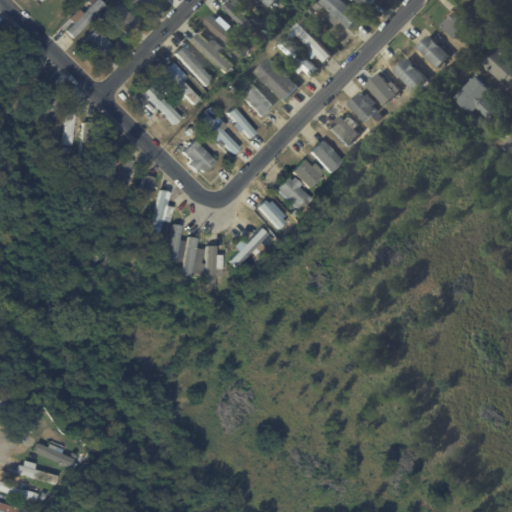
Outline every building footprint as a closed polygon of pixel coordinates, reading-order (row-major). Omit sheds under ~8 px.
[(63,0),(55,10),(49,5),(52,0),(63,0)] [(99,0),(104,5),(73,37),(66,30),(72,23),(67,18),(73,12),(78,16),(90,4),(86,0),(99,0)] [(133,2),(131,0),(155,0),(143,12),(133,2)] [(250,34),(224,8),(231,1),(234,4),(238,0),(240,0),(249,9),(244,14),(257,27),(250,34)] [(278,0),(270,8),(262,0),(278,0)] [(339,0),(348,7),(360,17),(349,30),(340,22),(337,25),(333,21),(336,18),(320,4),(323,0),(339,0)] [(356,0),(367,10),(375,0),(356,0)] [(136,20),(125,33),(107,17),(118,5),(136,20)] [(461,6),(473,17),(453,38),(440,26),(461,5),(461,6)] [(219,23),(248,50),(241,56),(205,23),(212,16),(219,23)] [(256,16),(262,22),(257,26),(251,20),(256,16)] [(332,56),(325,63),(316,53),(313,57),(308,52),(311,49),(292,30),(299,24),(332,56)] [(114,48),(101,60),(81,41),(94,28),(114,48)] [(195,42),(193,40),(200,33),(210,43),(214,39),(220,45),(216,49),(233,66),(227,72),(195,42)] [(433,39),(450,56),(438,68),(418,47),(430,36),(433,39)] [(7,42),(12,43),(11,50),(15,52),(12,61),(8,60),(4,77),(0,76),(0,58),(4,41),(7,42)] [(317,69),(311,76),(304,69),(300,74),(295,70),(299,65),(281,49),(287,42),(317,69)] [(511,89),(503,82),(500,85),(478,63),(495,45),(511,61),(511,89)] [(189,55),(214,79),(207,86),(174,54),(181,47),(189,55)] [(290,80),(298,88),(285,101),(255,73),(268,59),(290,80)] [(412,64),(428,80),(416,92),(395,71),(407,59),(412,64)] [(29,62),(27,69),(33,71),(30,82),(24,81),(18,103),(9,101),(19,60),(29,62)] [(177,77),(201,99),(195,105),(161,73),(167,67),(169,69),(173,64),(180,71),(176,75),(177,77)] [(391,87),(397,94),(396,95),(400,99),(395,104),(391,99),(384,105),(366,84),(379,73),(391,87)] [(483,84),(492,92),(487,97),(498,108),(488,118),(477,107),(472,113),(454,97),(474,76),(483,84)] [(45,82),(36,112),(28,110),(37,79),(45,82)] [(272,105),(259,117),(239,95),(252,83),(272,105)] [(181,118),(174,125),(144,97),(150,90),(181,118)] [(55,93),(61,94),(59,101),(65,103),(63,113),(56,112),(51,138),(41,136),(51,91),(55,93)] [(370,102),(377,110),(366,121),(348,103),(360,92),(370,102)] [(253,132),(232,107),(225,112),(233,121),(231,122),(245,139),(253,132)] [(76,119),(78,120),(76,138),(73,137),(71,152),(57,151),(58,144),(63,145),(64,138),(62,137),(62,135),(64,135),(66,114),(75,115),(75,119),(76,119)] [(346,121),(359,132),(348,145),(328,128),(340,115),(346,121)] [(91,124),(90,160),(80,160),(81,123),(91,124)] [(245,144),(232,157),(211,136),(225,123),(245,144)] [(115,142),(102,184),(93,181),(105,139),(115,142)] [(325,143),(342,158),(331,171),(309,152),(320,139),(325,143)] [(216,163),(204,175),(199,170),(198,171),(189,162),(189,161),(180,152),(192,140),(216,163)] [(309,163),(321,174),(310,187),(290,170),(301,157),(309,163)] [(132,162),(121,200),(113,198),(123,160),(132,162)] [(285,175),(309,194),(298,207),(275,187),(284,175),(285,175)] [(151,179),(152,179),(149,192),(154,194),(152,201),(147,199),(139,224),(130,222),(136,204),(130,203),(131,198),(137,200),(144,177),(151,179)] [(159,190),(168,192),(165,204),(171,206),(168,218),(162,217),(157,237),(148,234),(150,225),(145,224),(148,212),(152,213),(159,190)] [(269,202),(270,201),(276,208),(273,210),(292,228),(286,234),(255,205),(261,199),(267,205),(269,202)] [(179,227),(177,241),(184,242),(180,265),(164,262),(164,261),(157,260),(158,250),(166,251),(170,226),(179,227)] [(238,253),(262,228),(269,235),(236,268),(229,262),(238,253)] [(185,238),(194,240),(192,249),(201,251),(199,264),(203,265),(201,277),(189,274),(187,286),(177,284),(185,238)] [(218,256),(223,256),(222,277),(214,277),(214,298),(205,298),(205,291),(204,291),(205,247),(214,247),(214,256),(218,256)] [(248,267),(243,271),(239,266),(244,262),(248,267)] [(8,411),(6,411),(6,415),(0,415),(0,397),(2,398),(3,388),(10,389),(8,411)] [(71,467),(35,451),(38,444),(48,448),(50,444),(58,447),(56,452),(74,459),(71,467)] [(59,484),(19,473),(21,465),(25,466),(26,460),(38,464),(37,470),(61,476),(59,484)] [(37,503),(0,490),(0,484),(1,482),(39,495),(37,503)] [(0,502),(18,508),(17,511),(3,511),(0,511),(0,502)]
